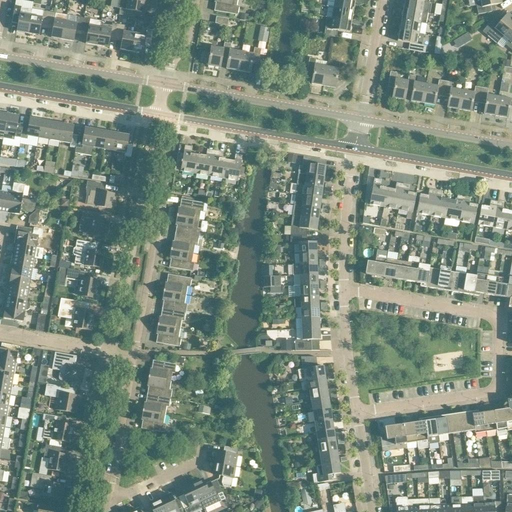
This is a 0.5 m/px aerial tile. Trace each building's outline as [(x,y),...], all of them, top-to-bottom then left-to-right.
[(132,18),(132,17),(133,11),(143,13),(144,14),(146,2),(134,0),(118,0),(117,8),(120,9),(119,15),(132,18)] [(214,11),(238,15),(239,6),(237,6),(237,0),(214,0),(214,3),(215,3),(214,11)] [(350,0),(327,0),(327,7),(328,7),(353,11),(354,10),(355,9),(355,7),(354,5),(355,2),(355,1),(350,0)] [(403,4),(403,6),(403,8),(403,9),(428,14),(429,3),(428,3),(412,0),(404,0),(404,3),(403,4)] [(474,0),(476,4),(478,15),(491,12),(490,6),(502,4),(501,0),(474,0)] [(32,9),(15,6),(12,23),(18,24),(17,31),(16,31),(16,32),(28,34),(32,9)] [(328,7),(326,18),(327,18),(351,22),(351,23),(353,25),(358,26),(359,21),(354,20),(352,21),(352,18),(353,16),(354,14),(353,13),(353,11),(328,7)] [(49,12),(32,9),(28,34),(39,36),(41,25),(47,26),(49,12)] [(402,15),(401,20),(421,23),(426,24),(428,14),(403,9),(403,10),(402,12),(401,14),(402,15)] [(49,12),(47,26),(53,27),(52,30),(51,37),(51,38),(62,40),(65,22),(66,15),(49,12)] [(497,44),(503,37),(511,27),(511,26),(511,17),(507,13),(500,22),(495,18),(488,27),(487,26),(482,32),(497,44)] [(76,24),(65,22),(62,40),(73,42),(75,31),(81,32),(84,19),(77,17),(76,24)] [(215,24),(227,26),(228,19),(216,17),(215,24)] [(327,18),(324,36),(336,38),(338,31),(350,33),(350,31),(351,30),(351,28),(351,26),(351,23),(351,22),(327,18)] [(85,44),(97,46),(101,21),(84,19),(81,32),(88,33),(86,43),(85,43),(85,44)] [(399,26),(399,28),(399,29),(399,31),(419,34),(421,23),(401,20),(400,24),(399,26)] [(101,24),(97,46),(108,48),(110,37),(116,38),(118,25),(112,23),(112,26),(101,24)] [(125,26),(118,25),(116,38),(122,39),(120,49),(120,50),(131,52),(135,34),(124,32),(125,26)] [(511,26),(511,27),(503,37),(508,41),(505,45),(511,51),(511,50),(511,26)] [(260,27),(258,41),(266,43),(269,28),(260,27)] [(144,43),(151,44),(153,31),(146,29),(145,36),(135,34),(131,52),(142,54),(144,43)] [(398,37),(397,41),(409,44),(408,50),(425,53),(426,46),(422,46),(424,35),(419,34),(399,31),(399,32),(398,33),(398,35),(398,37)] [(223,49),(222,55),(228,56),(226,69),(238,71),(241,52),(230,50),(231,44),(224,43),(223,49)] [(222,55),(223,49),(211,47),(208,66),(220,68),(222,55)] [(241,52),(238,71),(250,73),(252,61),(259,62),(261,49),(254,48),(253,55),(241,52)] [(309,58),(307,70),(314,71),(311,84),(323,86),(327,67),(326,67),(327,62),(316,60),(316,59),(309,58)] [(327,67),(323,86),(335,88),(337,76),(344,77),(346,64),(339,63),(338,69),(327,67)] [(511,68),(502,67),(501,73),(511,75),(511,68)] [(404,100),(407,88),(406,88),(407,82),(396,80),(397,73),(390,72),(388,84),(395,86),(392,98),(404,100)] [(409,75),(407,82),(406,88),(407,88),(413,89),(411,102),(422,104),(426,85),(414,83),(415,76),(409,75)] [(437,93),(443,94),(445,82),(439,80),(438,87),(426,85),(422,104),(434,106),(437,93)] [(445,82),(443,94),(449,95),(447,108),(459,110),(462,91),(450,89),(452,83),(445,82)] [(473,99),(479,100),(482,88),(475,87),(474,93),(462,91),(459,110),(471,112),(473,99)] [(488,89),(482,88),(479,100),(486,101),(484,114),(495,116),(499,98),(487,95),(488,89)] [(499,98),(495,116),(507,118),(509,106),(510,100),(499,98)] [(21,138),(23,126),(17,125),(18,117),(19,117),(7,115),(3,139),(14,141),(14,137),(21,138)] [(29,127),(23,126),(21,138),(27,140),(28,136),(38,138),(41,120),(30,118),(29,119),(30,119),(29,127)] [(38,138),(49,140),(52,122),(41,120),(38,138)] [(49,140),(59,142),(62,124),(52,122),(49,140)] [(78,136),(72,135),(73,127),(74,127),(74,126),(62,124),(59,142),(70,144),(70,147),(76,148),(78,136)] [(92,156),(93,148),(96,130),(85,128),(84,129),(85,129),(84,137),(78,136),(76,148),(75,153),(92,156)] [(93,148),(104,150),(107,132),(96,130),(93,148)] [(114,151),(117,134),(107,132),(104,150),(114,151)] [(124,157),(131,158),(133,145),(127,144),(128,137),(129,137),(129,136),(117,134),(114,151),(125,153),(124,157)] [(185,146),(183,156),(177,155),(176,161),(177,161),(176,165),(175,171),(195,174),(198,155),(190,154),(192,147),(185,146)] [(195,174),(209,177),(213,151),(207,150),(206,157),(198,155),(195,174)] [(220,152),(213,151),(209,177),(223,179),(226,160),(219,159),(220,152)] [(0,164),(16,167),(17,161),(7,159),(7,158),(6,156),(5,154),(3,153),(1,153),(0,156),(0,164)] [(240,168),(242,156),(235,155),(234,162),(226,160),(223,179),(238,182),(239,176),(243,177),(244,169),(240,168)] [(299,166),(298,174),(324,177),(326,166),(321,166),(321,159),(303,156),(302,167),(299,166)] [(44,168),(43,172),(53,174),(55,167),(44,165),(44,168)] [(323,188),(324,177),(298,174),(297,184),(323,188)] [(369,205),(384,208),(387,189),(380,187),(381,180),(374,179),(369,205)] [(101,184),(87,181),(86,189),(90,190),(89,196),(88,196),(86,205),(96,206),(96,207),(112,209),(114,194),(100,191),(101,184)] [(395,190),(387,189),(384,208),(398,210),(403,184),(396,183),(395,190)] [(12,193),(8,213),(19,215),(20,211),(31,213),(34,210),(36,201),(22,199),(24,186),(14,184),(12,193)] [(295,195),(321,199),(323,188),(297,184),(295,195)] [(411,220),(412,213),(416,194),(408,192),(409,185),(403,184),(398,210),(407,212),(406,219),(411,220)] [(416,214),(431,216),(436,190),(429,189),(428,196),(420,195),(416,214)] [(442,192),(436,190),(431,216),(445,219),(448,200),(441,199),(442,192)] [(12,193),(1,191),(0,198),(0,211),(8,213),(12,193)] [(456,202),(448,200),(445,219),(459,222),(464,196),(458,194),(456,202)] [(320,209),(321,199),(295,195),(294,206),(320,209)] [(470,197),(464,196),(459,222),(474,224),(477,206),(469,204),(470,197)] [(178,207),(177,217),(199,220),(200,212),(203,212),(205,203),(181,199),(179,208),(178,207)] [(477,225),(492,228),(497,202),(490,201),(489,208),(481,206),(477,225)] [(503,203),(497,202),(492,228),(506,230),(510,212),(502,210),(503,203)] [(294,206),(292,216),(318,220),(320,209),(294,206)] [(40,211),(37,210),(29,216),(28,223),(37,225),(40,211)] [(86,235),(89,236),(89,235),(107,238),(109,222),(98,220),(99,214),(83,211),(79,234),(82,235),(82,236),(86,236),(86,235)] [(316,231),(318,220),(292,216),(291,227),(291,235),(307,236),(307,230),(316,231)] [(176,226),(175,234),(199,238),(200,229),(198,229),(199,220),(177,217),(175,225),(176,226)] [(18,233),(16,244),(36,248),(38,238),(41,238),(43,237),(44,232),(42,230),(39,230),(40,229),(34,228),(34,230),(29,229),(28,235),(18,233)] [(401,238),(401,240),(408,241),(409,235),(402,233),(401,238)] [(172,241),(171,250),(193,254),(194,246),(197,246),(199,238),(175,234),(174,242),(172,241)] [(291,235),(290,243),(298,243),(299,254),(316,253),(316,242),(306,243),(307,236),(291,235)] [(74,249),(73,254),(74,256),(76,256),(74,264),(101,269),(104,253),(96,252),(90,251),(92,243),(77,241),(76,247),(74,249)] [(34,258),(36,248),(16,244),(14,255),(34,258)] [(192,262),(193,254),(171,250),(169,259),(170,259),(169,268),(193,272),(194,263),(192,262)] [(366,275),(383,278),(387,259),(386,259),(388,252),(377,250),(376,257),(375,263),(368,262),(366,275)] [(317,264),(316,253),(299,254),(299,265),(317,264)] [(33,269),(34,258),(14,255),(12,266),(33,269)] [(405,281),(415,283),(419,264),(420,258),(409,256),(408,263),(405,281)] [(383,278),(394,279),(397,261),(387,259),(383,278)] [(394,279),(405,281),(408,263),(397,261),(394,279)] [(299,265),(292,265),(292,276),(293,276),(317,275),(317,264),(299,265)] [(420,287),(426,288),(429,266),(419,264),(415,283),(420,284),(420,287)] [(12,266),(11,276),(31,280),(33,269),(12,266)] [(426,288),(436,290),(439,271),(429,269),(430,266),(429,266),(426,288)] [(439,271),(436,290),(447,291),(449,292),(452,273),(450,273),(451,268),(440,266),(439,271)] [(476,277),(473,296),(479,297),(479,294),(484,295),(487,276),(488,270),(489,269),(478,267),(476,277)] [(93,280),(94,274),(92,274),(84,272),(68,269),(66,279),(77,281),(76,287),(79,287),(78,296),(96,299),(99,281),(93,280)] [(455,273),(452,273),(449,292),(462,294),(465,275),(455,273)] [(462,294),(473,296),(477,274),(476,274),(476,277),(465,275),(462,294)] [(165,283),(164,292),(186,296),(187,287),(190,288),(191,279),(168,275),(166,283),(165,283)] [(317,275),(293,276),(294,287),(318,286),(317,275)] [(29,290),(31,280),(11,276),(9,287),(29,290)] [(484,295),(495,297),(498,278),(487,276),(484,295)] [(274,277),(263,277),(263,288),(269,288),(274,287),(274,277)] [(495,297),(505,298),(509,280),(498,278),(495,297)] [(294,287),(293,287),(293,297),(294,297),(318,296),(318,286),(294,287)] [(9,287),(7,297),(27,301),(29,290),(9,287)] [(163,301),(162,309),(185,313),(187,304),(184,304),(186,296),(164,292),(162,301),(163,301)] [(318,296),(294,297),(294,308),(295,308),(319,307),(318,296)] [(7,297),(5,308),(25,312),(25,311),(27,311),(29,309),(30,304),(29,303),(27,301),(7,297)] [(89,304),(61,299),(58,317),(74,320),(73,328),(76,328),(90,331),(94,312),(88,311),(89,304)] [(319,307),(295,308),(296,319),(301,319),(319,318),(319,307)] [(13,321),(12,327),(17,328),(18,322),(23,323),(25,312),(5,308),(3,319),(13,321)] [(159,317),(158,326),(180,329),(181,321),(184,322),(185,313),(162,309),(160,317),(159,317)] [(301,319),(302,330),(319,329),(319,318),(301,319)] [(178,338),(180,329),(158,326),(156,334),(157,335),(156,343),(179,347),(181,338),(178,338)] [(320,340),(319,329),(302,330),(302,341),(295,341),(295,351),(311,351),(311,340),(320,340)] [(0,350),(0,349),(0,360),(16,364),(19,347),(2,343),(0,350)] [(75,365),(77,357),(55,353),(52,369),(60,371),(59,378),(59,380),(61,381),(70,382),(71,384),(74,385),(76,383),(81,384),(84,368),(77,367),(75,365)] [(316,357),(296,357),(299,381),(308,380),(325,377),(323,366),(317,367),(316,357)] [(0,371),(14,374),(16,364),(0,360),(0,371)] [(150,369),(149,378),(171,381),(172,373),(175,374),(176,365),(166,363),(153,361),(151,369),(150,369)] [(0,382),(12,385),(14,374),(0,371),(0,382)] [(327,388),(325,377),(308,380),(309,391),(327,388)] [(169,390),(171,381),(149,378),(147,387),(148,387),(147,395),(170,399),(172,390),(169,390)] [(12,385),(0,382),(0,393),(10,396),(12,385)] [(76,414),(79,396),(73,395),(74,389),(46,384),(44,396),(58,398),(56,410),(76,414)] [(309,391),(311,401),(328,399),(327,388),(309,391)] [(0,404),(9,406),(10,396),(0,393),(0,404)] [(144,403),(143,411),(165,415),(166,407),(169,408),(170,399),(147,395),(145,403),(144,403)] [(330,409),(328,399),(311,401),(313,412),(330,409)] [(9,406),(0,404),(0,415),(7,417),(9,406)] [(199,406),(198,412),(210,415),(211,408),(199,406)] [(313,412),(314,423),(332,420),(330,409),(313,412)] [(504,410),(493,412),(496,430),(497,437),(508,435),(507,431),(504,410)] [(163,424),(165,415),(143,411),(141,420),(142,421),(141,429),(164,433),(166,424),(163,424)] [(475,434),(485,432),(483,413),(478,414),(477,411),(472,412),(475,434)] [(474,434),(475,434),(472,412),(461,414),(464,432),(474,431),(474,434)] [(485,432),(496,430),(493,412),(483,413),(485,432)] [(43,414),(42,421),(45,421),(43,429),(44,429),(42,438),(50,440),(62,442),(65,442),(70,443),(74,426),(65,424),(61,423),(62,421),(62,418),(43,414)] [(453,434),(464,432),(461,414),(450,415),(446,416),(447,426),(451,425),(453,434)] [(435,417),(438,436),(449,435),(453,434),(451,425),(447,426),(446,416),(435,417)] [(435,417),(424,419),(428,444),(438,443),(438,436),(435,417)] [(419,423),(414,423),(417,442),(418,449),(428,448),(428,445),(424,419),(418,420),(419,423)] [(334,430),(332,420),(314,423),(316,433),(334,430)] [(414,423),(403,425),(406,444),(417,442),(414,423)] [(386,434),(380,434),(380,435),(382,452),(407,449),(406,444),(403,425),(392,427),(385,427),(386,434)] [(316,433),(318,444),(335,441),(334,430),(316,433)] [(10,439),(3,438),(0,437),(0,448),(1,449),(9,450),(10,439)] [(337,452),(335,441),(318,444),(320,455),(337,452)] [(63,454),(64,448),(46,445),(43,458),(49,459),(47,470),(64,473),(66,462),(67,462),(68,455),(63,454)] [(238,449),(224,447),(223,453),(217,452),(216,460),(216,462),(215,462),(215,463),(235,467),(237,456),(238,449)] [(320,455),(321,465),(339,462),(337,452),(320,455)] [(339,462),(321,465),(317,466),(318,474),(312,475),(314,484),(320,483),(336,480),(334,474),(340,474),(339,462)] [(24,463),(22,471),(29,473),(31,465),(24,463)] [(215,468),(213,475),(219,476),(222,476),(222,483),(223,487),(231,488),(232,478),(233,478),(235,467),(215,463),(215,465),(215,468),(214,467),(214,468),(215,468)] [(460,476),(460,475),(460,471),(449,472),(450,479),(450,480),(460,480),(460,476)] [(499,471),(482,472),(482,476),(482,481),(499,481),(499,471)] [(449,472),(438,472),(438,478),(438,480),(450,479),(449,472)] [(63,486),(53,484),(51,483),(52,477),(32,473),(30,487),(43,490),(42,496),(53,498),(53,499),(61,500),(63,486)] [(385,477),(385,482),(386,484),(407,483),(406,475),(385,477)] [(221,501),(218,495),(216,495),(210,483),(205,485),(202,480),(195,483),(193,485),(192,483),(192,484),(192,485),(202,508),(203,509),(221,501)] [(222,492),(216,480),(210,483),(216,495),(218,495),(222,492)] [(184,495),(178,497),(184,510),(185,511),(192,511),(202,508),(192,485),(190,485),(190,486),(188,487),(188,486),(187,486),(187,487),(181,490),(184,495)] [(160,499),(160,500),(165,511),(182,511),(184,510),(178,497),(173,500),(170,495),(169,495),(163,498),(161,499),(161,498),(160,499)] [(472,511),(472,497),(461,498),(462,504),(461,511),(472,511)] [(483,497),(472,497),(472,511),(483,511),(483,503),(483,497)] [(429,499),(418,500),(418,511),(429,511),(429,505),(429,499)] [(152,510),(147,511),(165,511),(160,500),(158,500),(159,501),(156,502),(156,501),(155,501),(156,502),(150,504),(152,510)] [(407,511),(418,511),(418,500),(407,500),(408,506),(407,511)] [(494,503),(483,503),(483,511),(500,511),(500,502),(494,503)]
